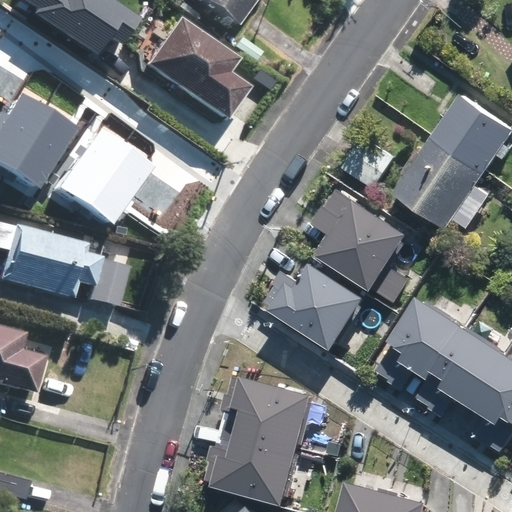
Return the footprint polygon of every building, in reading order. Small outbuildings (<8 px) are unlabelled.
[(29,0),(42,8),(39,13),(99,52),(111,35),(126,45),(143,19),(114,0),(29,0)] [(195,0),(235,28),(254,0),(195,0)] [(181,18),(150,64),(232,119),(253,88),(230,72),(240,58),(181,18)] [(433,135),(486,170),(499,151),(504,155),(511,145),(506,141),(511,131),(511,122),(463,90),(433,135)] [(0,132),(0,164),(39,189),(78,128),(24,95),(0,132)] [(105,126),(61,188),(114,225),(158,163),(105,126)] [(364,132),(345,164),(378,184),(397,152),(364,132)] [(486,170),(433,135),(425,147),(421,145),(404,170),(408,172),(397,190),(449,225),(467,198),(473,202),(480,192),(474,188),(486,171),(486,170)] [(304,228),(321,240),(306,263),(388,316),(412,278),(386,261),(404,232),(332,185),(304,228)] [(102,260),(103,258),(86,253),(88,245),(15,225),(0,279),(0,280),(74,300),(78,284),(95,288),(102,260)] [(131,268),(102,260),(95,288),(92,298),(121,306),(131,268)] [(357,305),(301,267),(290,283),(278,274),(257,305),(268,312),(264,318),(321,358),(357,305)] [(511,435),(511,369),(414,301),(365,372),(396,394),(411,373),(427,384),(413,405),(433,419),(446,401),(478,423),(466,440),(495,460),(511,435)] [(0,386),(32,395),(42,357),(17,350),(20,335),(0,329),(0,386)] [(199,492),(272,511),(275,511),(308,394),(228,373),(217,416),(233,420),(223,456),(210,453),(199,492)] [(28,481),(0,473),(0,494),(23,501),(28,481)] [(339,487),(332,511),(419,511),(421,507),(339,487)]
